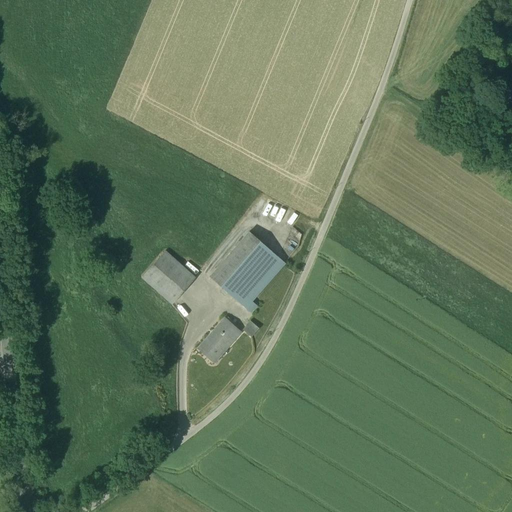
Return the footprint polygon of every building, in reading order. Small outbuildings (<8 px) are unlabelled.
[(249,232),(209,277),(250,313),(256,305),(251,301),(285,263),(249,232)] [(195,278),(165,251),(142,278),(172,305),(195,278)] [(225,318),(212,333),(213,334),(211,335),(210,335),(198,349),(213,363),(228,346),(226,344),(239,330),(225,318)] [(259,328),(250,321),(246,325),(255,333),(259,328)] [(255,333),(246,325),(242,330),(251,337),(255,333)]
